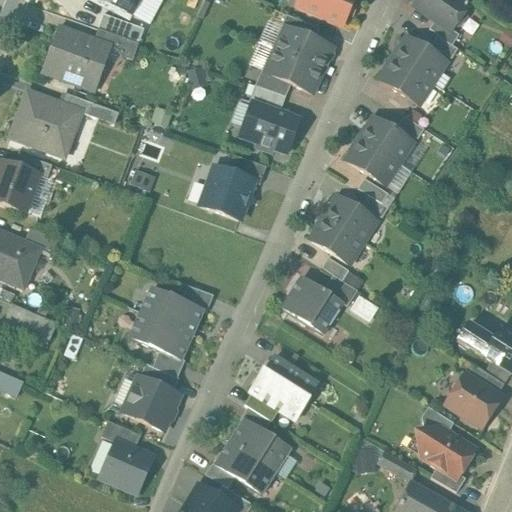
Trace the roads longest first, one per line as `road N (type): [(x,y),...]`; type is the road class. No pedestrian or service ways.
road 1 (unknown): [(12,511),(250,0)]
road 2 (residential): [(388,0),(156,511)]
